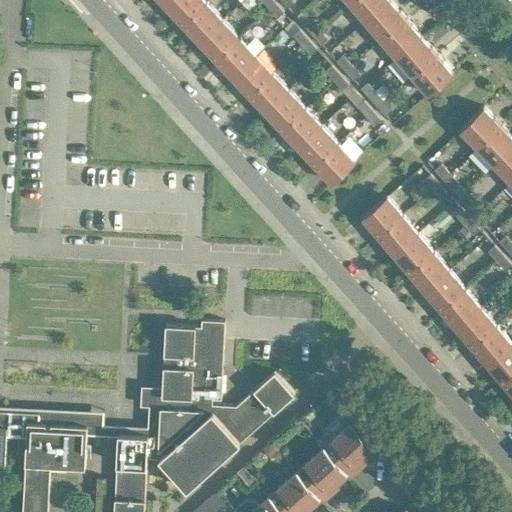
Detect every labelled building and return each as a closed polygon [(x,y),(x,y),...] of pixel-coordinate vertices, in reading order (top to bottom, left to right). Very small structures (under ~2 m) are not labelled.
[(207,1),(206,0),(173,0),(167,6),(183,24),(207,1)] [(277,2),(275,0),(263,0),(271,8),(277,2)] [(366,20),(388,0),(352,0),(350,2),(366,20)] [(381,37),(406,16),(391,0),(388,0),(366,20),(381,37)] [(200,41),(224,19),(207,1),(183,24),(200,41)] [(284,10),(277,2),(271,8),(277,15),(284,10)] [(397,55),(421,34),(406,16),(381,37),(397,55)] [(312,17),(305,23),(314,33),(321,27),(312,17)] [(241,37),(224,19),(200,41),(217,59),(241,37)] [(310,38),(301,27),(294,34),(303,44),(310,38)] [(329,37),(321,27),(314,33),(322,42),(329,37)] [(413,74),(437,53),(421,34),(397,55),(413,74)] [(257,54),(241,37),(217,59),(233,77),(257,54)] [(318,46),(310,38),(303,44),(311,52),(318,46)] [(344,52),(337,59),(345,68),(353,62),(344,52)] [(454,72),(437,53),(413,74),(429,93),(454,72)] [(274,72),(257,54),(233,77),(250,94),(274,72)] [(361,71),(353,62),(345,68),(354,78),(361,71)] [(342,73),(333,63),(325,69),(335,80),(342,73)] [(266,111),(290,89),(274,72),(250,94),(266,111)] [(350,82),(342,73),(335,80),(342,89),(350,82)] [(376,88),(369,94),(378,104),(385,98),(376,88)] [(283,129),(307,106),(290,89),(266,111),(283,129)] [(374,109),(365,98),(358,105),(368,115),(374,109)] [(393,106),(385,98),(378,104),(387,114),(393,106)] [(299,147),(323,124),(307,106),(283,129),(299,147)] [(478,145),(502,123),(486,106),(461,128),(478,145)] [(382,117),(374,109),(368,115),(376,123),(382,117)] [(494,162),(511,145),(511,133),(502,123),(478,145),(494,162)] [(340,142),(323,124),(299,147),(316,164),(340,142)] [(357,160),(340,142),(316,164),(333,182),(357,160)] [(510,180),(511,178),(511,145),(494,162),(510,180)] [(444,177),(451,171),(443,162),(435,168),(444,177)] [(402,181),(408,188),(423,175),(417,169),(402,181)] [(460,181),(451,171),(444,177),(453,187),(460,181)] [(420,200),(441,182),(431,172),(411,191),(420,200)] [(428,209),(448,191),(441,182),(420,200),(428,209)] [(362,215),(379,235),(404,214),(387,194),(362,215)] [(474,197),(468,204),(476,213),(482,206),(474,197)] [(491,217),(482,206),(476,213),(485,223),(491,217)] [(473,218),(463,207),(457,213),(466,224),(473,218)] [(394,254),(420,233),(404,214),(379,235),(394,254)] [(481,226),(473,218),(466,224),(474,233),(481,226)] [(409,272),(434,250),(420,233),(394,254),(409,272)] [(511,238),(507,233),(500,239),(508,248),(511,244),(511,238)] [(505,254),(495,243),(488,249),(498,260),(505,254)] [(425,290),(450,269),(434,250),(409,272),(425,290)] [(511,262),(511,261),(505,254),(498,260),(506,268),(511,262)] [(441,309),(466,287),(450,269),(425,290),(441,309)] [(456,327),(481,306),(466,287),(441,309),(456,327)] [(472,345),(497,324),(481,306),(456,327),(472,345)] [(188,489),(295,392),(275,370),(237,404),(213,403),(213,397),(222,398),(226,319),(202,318),(202,325),(167,323),(163,386),(151,385),(148,432),(119,431),(114,511),(145,511),(148,457),(160,457),(188,489)] [(511,342),(511,341),(497,324),(472,345),(487,364),(511,342)] [(511,373),(511,342),(487,364),(502,382),(511,373)] [(511,373),(502,382),(511,393),(511,373)] [(375,448),(366,437),(375,429),(355,407),(344,416),(350,423),(334,437),(330,433),(320,441),(324,446),(348,473),(347,473),(350,477),(361,467),(357,464),(375,448)] [(0,424),(8,425),(8,434),(27,435),(23,511),(48,511),(51,464),(86,466),(88,423),(61,422),(61,413),(0,410),(0,424)] [(348,473),(324,446),(297,470),(321,497),(320,497),(323,501),(334,492),(330,488),(347,473),(348,473)] [(244,465),(237,471),(243,477),(249,471),(244,465)] [(321,497),(297,470),(270,495),(285,511),(303,511),(320,497),(321,497)] [(285,511),(270,495),(258,505),(255,500),(247,500),(236,510),(238,511),(285,511)]
